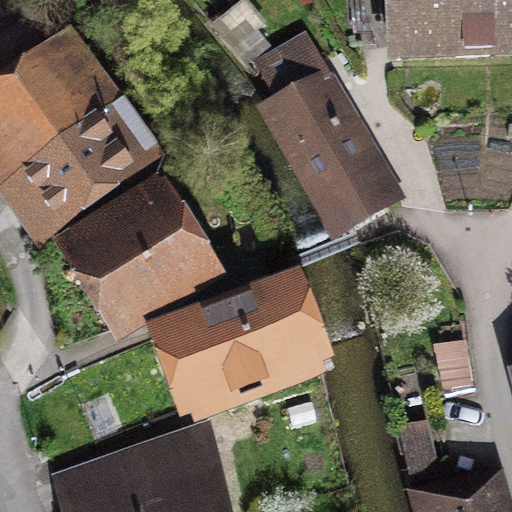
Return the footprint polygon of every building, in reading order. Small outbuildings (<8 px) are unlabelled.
[(511,0),(392,0),(395,57),(511,51),(511,0)] [(31,33),(0,54),(0,139),(59,222),(158,151),(74,41),(50,59),(31,33)] [(346,231),(387,207),(350,142),(362,135),(329,79),(278,109),(265,116),(285,149),(282,151),(332,239),(346,231)] [(69,237),(125,323),(196,277),(141,191),(69,237)] [(205,320),(164,335),(191,408),(318,361),(288,278),(202,310),(205,320)] [(80,511),(212,511),(202,467),(133,484),(136,494),(79,508),(80,511)] [(488,503),(480,475),(411,494),(416,511),(493,511),(491,502),(488,503)]
